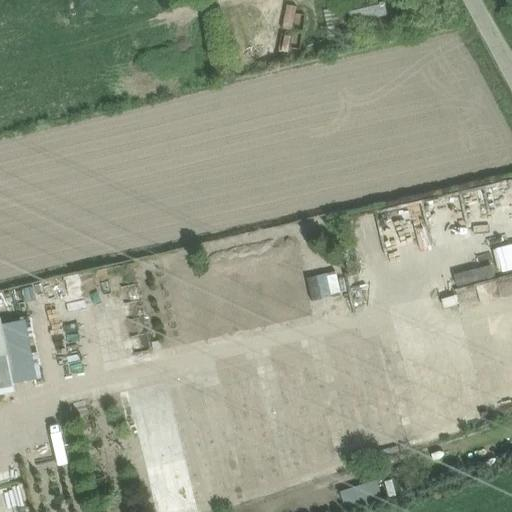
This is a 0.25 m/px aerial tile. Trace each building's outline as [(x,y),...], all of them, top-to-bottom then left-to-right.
[(382,0),(346,0),(352,23),(386,15),(382,0)] [(501,278),(511,275),(511,249),(494,254),(501,278)] [(0,395),(15,393),(1,318),(0,318),(0,395)] [(283,496),(278,470),(255,474),(259,500),(283,496)] [(382,481),(345,489),(350,509),(386,501),(382,481)]
